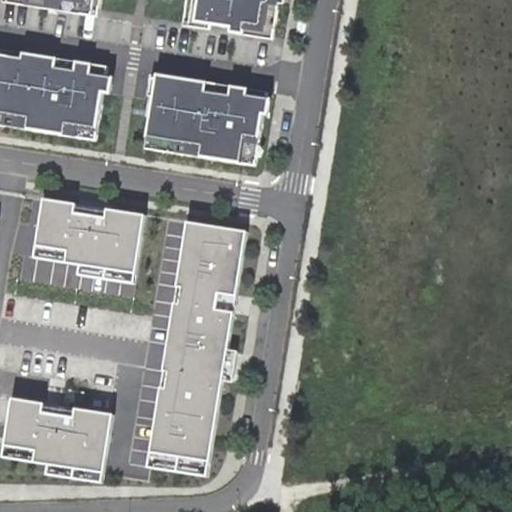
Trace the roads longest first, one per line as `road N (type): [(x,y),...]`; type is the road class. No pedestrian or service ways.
road 1 (residential): [(294,207),(252,480),(231,502),(72,511)]
road 2 (residential): [(0,157),(294,207)]
road 3 (track): [(252,480),(284,500),(511,456)]
road 4 (residential): [(326,0),(294,207)]
